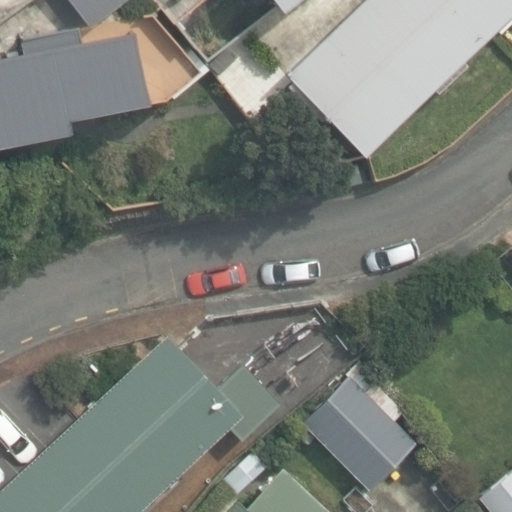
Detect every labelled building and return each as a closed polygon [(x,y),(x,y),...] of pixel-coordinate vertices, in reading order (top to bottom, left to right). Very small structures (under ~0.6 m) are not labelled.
[(121,0),(69,0),(90,24),(121,0)] [(511,11),(511,0),(361,0),(284,74),(363,155),(511,11)] [(129,29),(78,39),(75,25),(18,37),(21,49),(0,53),(0,142),(65,129),(63,116),(143,100),(129,29)] [(142,511),(234,427),(249,413),(222,384),(174,333),(75,424),(0,493),(0,511),(142,511)] [(249,413),(234,427),(246,439),(285,403),(246,362),(222,384),(249,413)] [(406,411),(363,365),(301,423),(365,490),(416,443),(395,421),(406,411)] [(326,511),(281,467),(243,505),(237,499),(223,511),(326,511)] [(511,511),(511,469),(481,493),(496,511),(511,511)]
